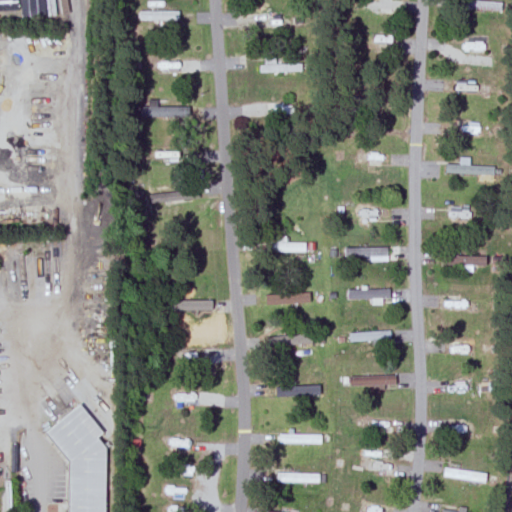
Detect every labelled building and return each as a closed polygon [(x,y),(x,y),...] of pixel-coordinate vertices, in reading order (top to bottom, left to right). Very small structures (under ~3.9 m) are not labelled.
[(0,0),(0,11),(18,11),(17,0),(0,0)] [(484,9),(485,2),(467,1),(466,7),(484,9)] [(276,64),(276,56),(262,57),(262,72),(302,71),(301,63),(276,64)] [(189,106),(140,107),(141,117),(189,115),(189,106)] [(446,172),(479,174),(479,181),(493,181),(494,166),(469,165),(470,157),(460,157),(459,164),(446,163),(446,172)] [(150,202),(198,199),(198,191),(150,193),(150,202)] [(306,252),(306,243),(286,242),(286,236),(278,236),(278,242),(272,242),(272,251),(306,252)] [(388,246),(344,247),(345,257),(370,256),(370,261),(388,260),(388,246)] [(450,264),(486,266),(486,256),(450,255),(450,264)] [(348,298),(390,299),(390,289),(348,288),(348,298)] [(310,292),(266,294),(266,304),(310,303),(310,292)] [(212,309),(212,300),(170,300),(170,310),(212,309)] [(350,340),(391,339),(391,330),(350,332),(350,340)] [(312,344),(311,333),(267,335),(268,346),(312,344)] [(349,376),(350,386),(396,384),(395,374),(349,376)] [(320,385),(276,386),(276,396),(320,395),(320,385)] [(66,461),(65,511),(103,511),(104,448),(95,437),(100,433),(78,404),(44,431),(66,461)] [(321,443),(321,434),(279,434),(279,443),(321,443)] [(485,481),(485,472),(444,468),(444,477),(485,481)] [(277,481),(319,482),(319,473),(277,472),(277,481)]
